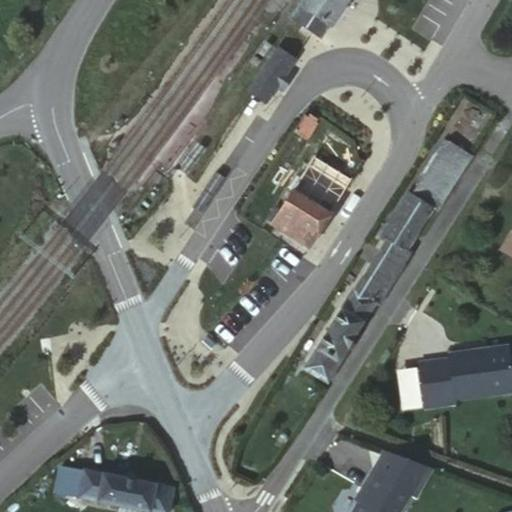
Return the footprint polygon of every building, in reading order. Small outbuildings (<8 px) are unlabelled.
[(302,0),(288,20),(320,41),(349,0),(302,0)] [(261,103),(272,89),(282,76),(286,71),(291,64),(276,50),(244,91),(261,103)] [(282,76),(272,89),(280,93),(288,82),(282,76)] [(310,140),(322,123),(308,113),(296,130),(310,140)] [(438,214),(477,150),(453,132),(414,194),(433,210),(438,214)] [(190,176),(209,150),(195,140),(177,166),(190,176)] [(194,207),(203,213),(224,186),(215,179),(194,207)] [(333,215),(346,195),(322,180),(309,199),(333,215)] [(309,248),(333,215),(309,199),(296,190),(272,225),(309,248)] [(433,210),(414,194),(409,190),(384,231),(387,234),(301,368),(325,383),(371,309),(380,310),(408,263),(401,257),(433,210)] [(511,231),(501,249),(511,255),(511,231)] [(12,372),(48,397),(92,334),(56,309),(12,372)] [(227,346),(218,339),(214,344),(223,351),(227,346)] [(511,388),(511,381),(505,341),(451,351),(452,358),(421,363),(428,410),(459,404),(458,397),(511,388)] [(146,511),(168,511),(172,484),(64,466),(59,497),(146,511)] [(373,484),(377,488),(359,511),(405,511),(416,497),(383,472),(373,484)]
